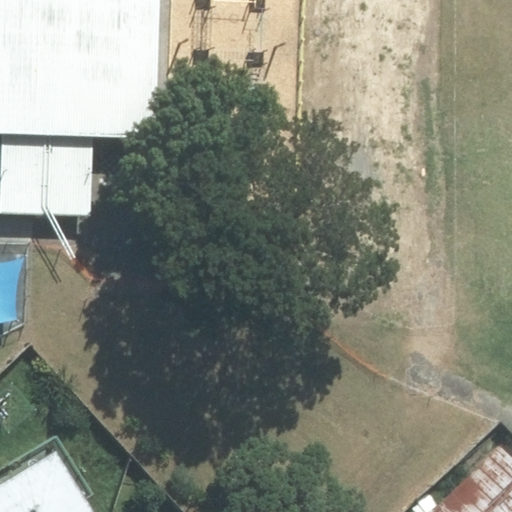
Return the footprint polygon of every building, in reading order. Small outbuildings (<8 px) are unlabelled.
[(139,0),(0,0),(0,138),(136,142),(139,0)] [(86,155),(0,153),(0,222),(85,224),(86,155)] [(252,288),(108,287),(106,411),(251,413),(252,288)] [(511,511),(511,465),(492,446),(427,511),(511,511)] [(0,511),(74,511),(46,460),(0,484),(0,511)]
